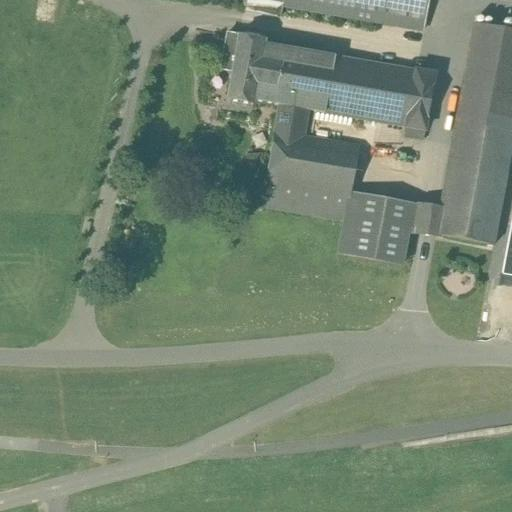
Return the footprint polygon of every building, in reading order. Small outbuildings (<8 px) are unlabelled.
[(422,34),(246,0),(244,14),(280,20),(422,34)] [(422,34),(428,0),(244,0),(246,0),(422,34)] [(511,140),(511,33),(473,26),(439,211),(434,237),(492,247),(511,140)] [(435,76),(290,51),(265,46),(265,42),(225,34),(218,72),(230,74),(225,102),(207,102),(205,107),(248,116),(254,103),(264,104),(279,107),(260,207),(341,223),(336,257),(350,197),(359,148),(302,138),(306,116),(311,117),(312,113),(404,129),(403,133),(405,134),(406,139),(422,142),(435,76)] [(402,269),(411,236),(420,208),(350,197),(336,257),(402,269)] [(420,208),(411,236),(425,236),(434,237),(439,211),(430,210),(420,208)]
